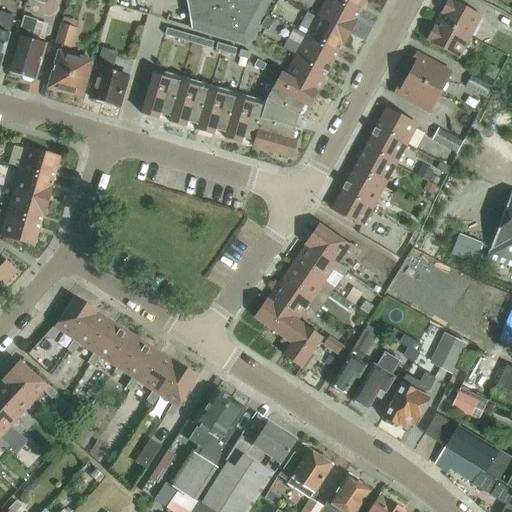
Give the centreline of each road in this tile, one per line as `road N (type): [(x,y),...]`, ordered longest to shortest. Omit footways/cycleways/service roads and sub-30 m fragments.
road 1 (residential): [(455,511),(203,344)]
road 2 (residential): [(298,197),(408,0)]
road 3 (residential): [(298,197),(98,135)]
road 4 (residential): [(203,344),(298,197)]
road 5 (residential): [(69,258),(203,344)]
road 6 (residential): [(98,135),(69,258)]
